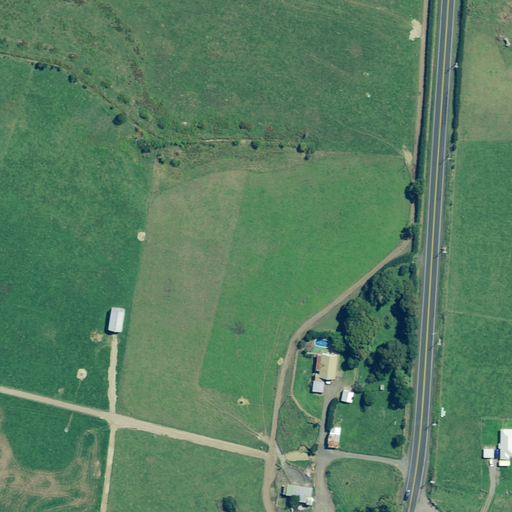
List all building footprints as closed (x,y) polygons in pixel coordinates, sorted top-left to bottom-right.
[(125,310),(112,308),(109,328),(122,330),(125,310)] [(338,355),(321,353),(319,376),(336,378),(338,355)] [(324,381),(314,380),(313,390),(323,391),(324,381)] [(354,391),(344,390),(342,400),(352,402),(354,391)] [(341,427),(331,426),(328,445),(338,447),(341,427)] [(313,487),(287,484),(286,491),(286,494),(299,495),(298,500),(311,501),(313,487)] [(502,511),(505,500),(483,496),(482,501),(480,500),(477,511),(502,511)]
